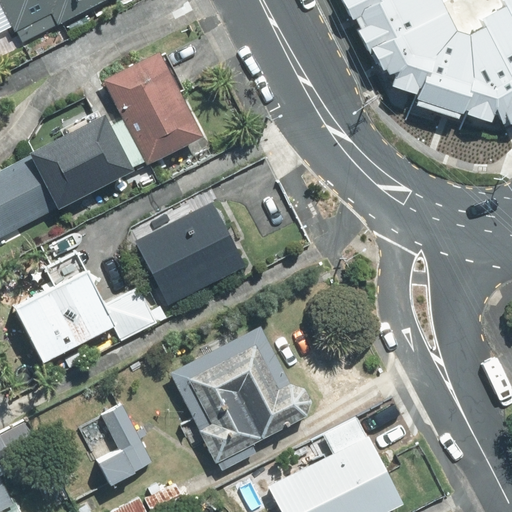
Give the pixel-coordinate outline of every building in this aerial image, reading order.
[(0,0),(0,30),(0,32),(12,26),(21,43),(103,0),(0,0)] [(511,0),(346,0),(375,57),(407,96),(496,120),(511,110),(511,0)] [(147,162),(203,134),(159,50),(103,79),(147,162)] [(0,166),(0,236),(133,167),(105,113),(0,166)] [(168,303),(245,264),(212,200),(135,239),(168,303)] [(87,268),(11,307),(40,361),(112,324),(121,341),(158,322),(139,285),(105,303),(87,268)] [(289,381),(260,325),(169,371),(219,470),(257,451),(252,442),(307,414),(310,399),(303,385),(289,381)] [(109,483),(152,460),(122,403),(101,415),(119,448),(97,460),(109,483)] [(386,511),(404,503),(358,414),(321,433),(331,452),(267,485),(281,511),(386,511)] [(0,511),(24,511),(22,511),(18,511),(0,474),(0,511)] [(176,482),(144,497),(151,511),(164,511),(186,502),(176,482)] [(147,511),(140,497),(110,511),(109,511),(147,511)]
